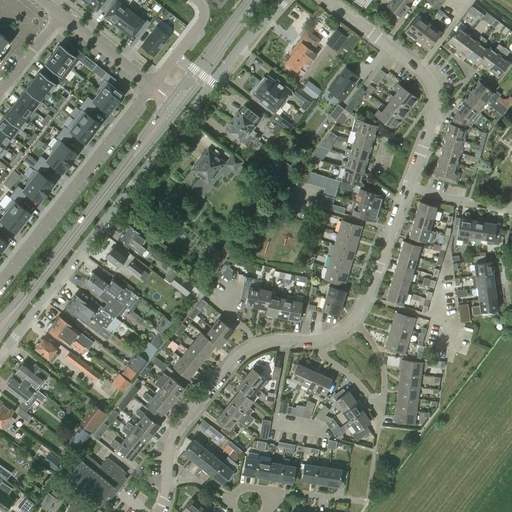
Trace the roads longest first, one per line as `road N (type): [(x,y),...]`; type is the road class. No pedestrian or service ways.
road 1 (residential): [(0,356),(211,81),(284,0)]
road 2 (primary): [(0,328),(174,103)]
road 3 (residential): [(153,87),(0,283)]
road 4 (residential): [(407,186),(431,116),(431,86),(327,0)]
road 5 (residential): [(168,482),(172,437),(232,360),(274,340),(316,340)]
road 6 (residential): [(351,321),(407,186)]
road 7 (primary): [(174,103),(254,0)]
